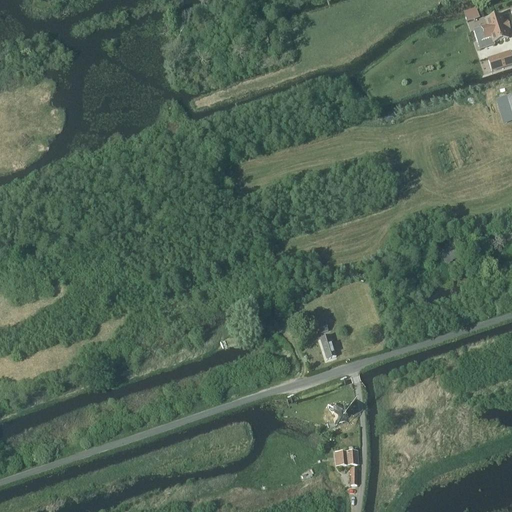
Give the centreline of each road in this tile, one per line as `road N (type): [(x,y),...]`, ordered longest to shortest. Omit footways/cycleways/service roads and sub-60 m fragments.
road 1 (unclassified): [(0,485),(351,367)]
road 2 (unclassified): [(351,367),(511,315)]
road 3 (unclassified): [(358,511),(361,412),(351,367)]
